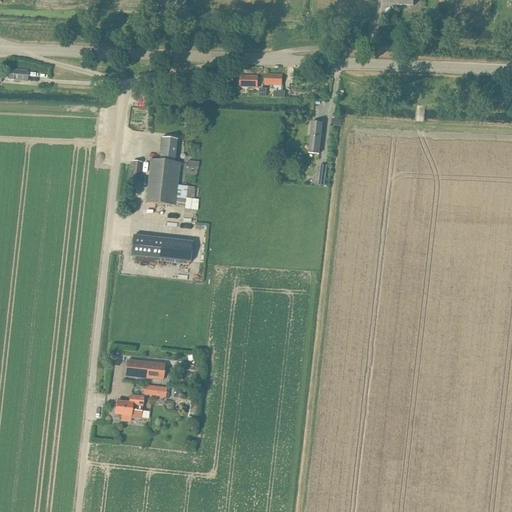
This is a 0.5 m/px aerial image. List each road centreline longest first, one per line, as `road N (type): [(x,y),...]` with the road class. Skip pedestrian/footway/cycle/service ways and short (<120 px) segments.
road 1 (track): [(302,511),(347,123),(511,131)]
road 2 (residential): [(87,422),(123,84)]
road 3 (tertiary): [(511,71),(235,58)]
road 4 (track): [(0,25),(194,34),(204,0)]
road 5 (tertiary): [(235,58),(13,48)]
road 6 (track): [(337,72),(409,94),(488,100)]
road 7 (track): [(372,43),(511,49)]
